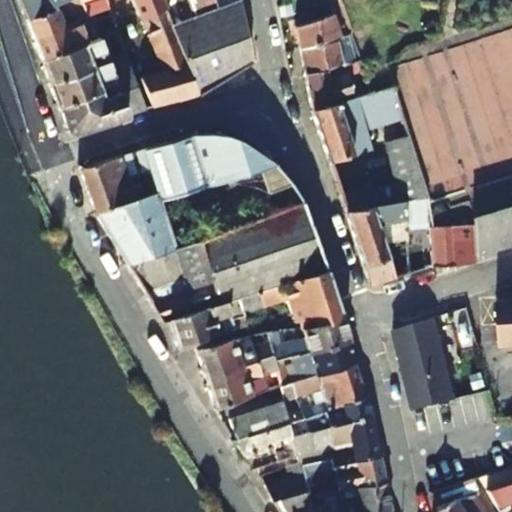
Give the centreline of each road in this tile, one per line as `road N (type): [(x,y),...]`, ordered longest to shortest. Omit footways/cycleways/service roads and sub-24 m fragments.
road 1 (residential): [(44,154),(108,294),(239,511)]
road 2 (residential): [(283,103),(71,155),(44,154)]
road 3 (residential): [(283,103),(359,321)]
road 4 (residential): [(359,321),(407,511)]
road 5 (residential): [(359,321),(511,271)]
road 6 (residential): [(1,0),(44,154)]
